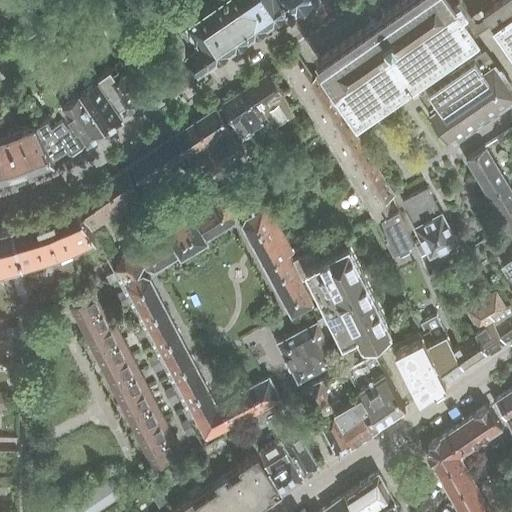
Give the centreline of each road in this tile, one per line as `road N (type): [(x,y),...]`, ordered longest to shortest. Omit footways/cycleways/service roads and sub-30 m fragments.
road 1 (residential): [(0,194),(115,159),(223,83),(244,53),(320,0)]
road 2 (residential): [(511,352),(381,441)]
road 3 (residential): [(381,441),(275,511)]
